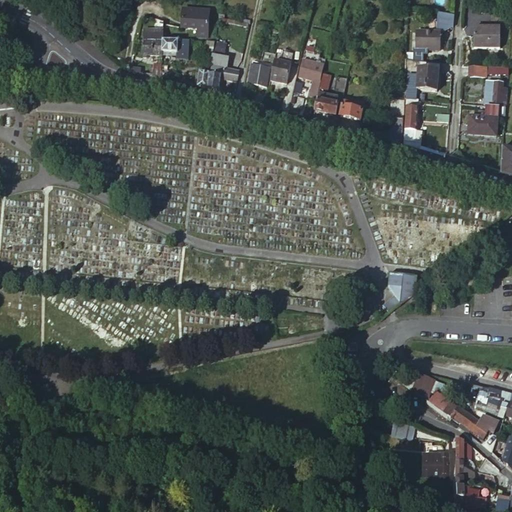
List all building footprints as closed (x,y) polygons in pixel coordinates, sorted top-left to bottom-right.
[(210,12),(183,9),(181,29),(198,30),(198,37),(208,38),(210,12)] [(436,13),(435,28),(453,29),(454,14),(436,13)] [(500,49),(500,29),(474,29),(474,49),(500,49)] [(163,42),(163,33),(143,32),(142,56),(143,56),(143,59),(145,59),(146,57),(159,57),(159,48),(155,48),(155,42),(163,42)] [(439,50),(439,33),(415,33),(415,50),(439,50)] [(188,61),(189,43),(163,42),(162,54),(177,55),(177,61),(188,61)] [(213,56),(214,44),(207,44),(204,62),(211,63),(213,56)] [(313,54),(315,46),(306,44),(305,52),(313,54)] [(220,80),(236,83),(239,73),(227,71),(228,60),(213,56),(211,63),(210,68),(207,90),(218,93),(220,80)] [(291,65),(274,61),(269,83),(286,86),(291,65)] [(319,90),(320,84),(319,84),(323,66),(303,61),(298,79),(315,83),(311,97),(317,98),(318,94),(319,90)] [(265,88),(269,70),(260,68),(261,64),(253,63),(248,84),(265,88)] [(439,74),(440,64),(420,63),(419,72),(409,71),(406,100),(407,100),(415,101),(417,90),(436,92),(438,73),(439,74)] [(161,74),(161,66),(153,65),(152,76),(160,78),(161,74)] [(197,88),(207,90),(210,68),(206,67),(204,74),(199,74),(197,88)] [(497,69),(468,68),(467,79),(487,79),(487,77),(496,77),(497,69)] [(507,77),(508,69),(497,69),(496,77),(507,77)] [(330,77),(322,75),(320,84),(319,90),(327,92),(330,77)] [(302,84),(295,83),(293,93),(300,95),(302,84)] [(491,106),(494,84),(485,83),(483,106),(491,106)] [(505,108),(506,90),(502,90),(503,84),(494,84),(491,106),(505,108)] [(317,98),(314,113),(335,118),(337,106),(336,106),(338,98),(318,94),(317,98)] [(403,147),(420,152),(422,132),(417,131),(419,101),(415,101),(407,100),(403,147)] [(359,124),(363,107),(344,102),(340,119),(359,124)] [(436,123),(448,125),(449,117),(437,116),(436,123)] [(496,138),(497,120),(469,118),(468,136),(496,138)] [(511,176),(511,150),(503,149),(502,174),(511,176)] [(390,316),(418,293),(414,288),(411,291),(409,288),(384,309),(390,316)] [(418,374),(410,392),(424,400),(435,381),(418,374)] [(489,389),(486,389),(472,387),(468,403),(475,404),(473,409),(503,420),(504,416),(509,402),(511,395),(489,389)] [(437,393),(425,403),(448,421),(450,418),(455,412),(447,407),(450,403),(437,393)] [(479,422),(450,403),(447,407),(455,412),(450,418),(460,425),(457,428),(467,435),(469,431),(481,439),(486,432),(492,434),(497,424),(481,417),(479,422)] [(413,428),(394,425),(391,436),(411,441),(413,428)] [(486,437),(481,446),(491,453),(496,440),(486,437)] [(456,438),(455,439),(455,462),(464,462),(464,448),(465,443),(464,442),(456,438)] [(511,442),(510,442),(503,463),(511,470),(511,442)] [(472,449),(464,448),(464,462),(472,463),(472,449)] [(424,455),(423,475),(440,478),(449,479),(449,456),(424,455)] [(464,462),(455,462),(455,473),(455,476),(455,477),(464,477),(463,475),(464,462)] [(468,503),(468,502),(467,490),(464,488),(464,484),(464,483),(464,477),(455,477),(456,487),(457,493),(458,502),(468,503)]
